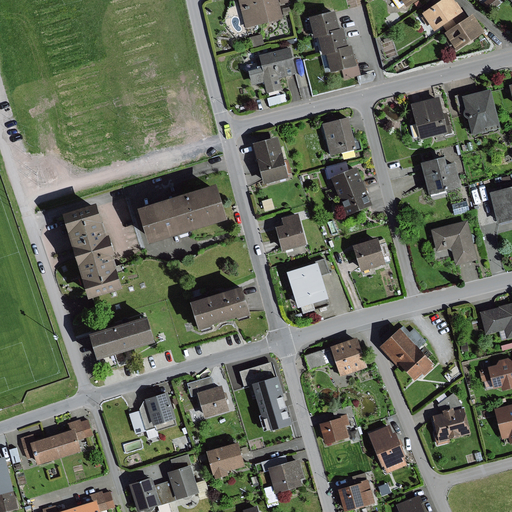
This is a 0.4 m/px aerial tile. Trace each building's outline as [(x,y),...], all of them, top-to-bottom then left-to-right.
[(239,0),(246,28),(283,19),(280,5),(290,3),(289,0),(239,0)] [(392,0),(399,9),(405,5),(407,8),(417,0),(392,0)] [(454,0),(442,0),(422,14),(434,31),(443,26),(463,12),(454,0)] [(501,4),(498,0),(488,0),(483,4),(490,12),(501,4)] [(335,11),(309,18),(314,38),(318,38),(329,34),(329,32),(340,29),(335,11)] [(447,32),(445,33),(457,51),(485,32),(473,14),(467,18),(463,12),(443,26),(447,32)] [(329,34),(318,38),(323,55),(326,55),(338,52),(337,49),(348,46),(343,28),(340,29),(329,32),(329,34)] [(265,45),(262,34),(251,37),(253,47),(265,45)] [(338,52),(326,55),(331,73),(342,70),(357,66),(357,65),(352,45),(348,46),(337,49),(338,52)] [(297,74),(290,48),(259,55),(262,68),(248,71),(252,85),(264,82),(267,93),(281,90),(279,78),(297,74)] [(357,66),(342,70),(344,80),(361,75),(358,64),(357,65),(357,66)] [(233,80),(225,82),(231,102),(238,100),(233,80)] [(460,114),(464,112),(463,115),(464,117),(466,118),(468,119),(472,135),(501,128),(491,89),(481,92),(481,89),(455,96),(460,114)] [(285,94),(267,99),(269,106),(287,102),(285,94)] [(439,97),(411,104),(420,140),(448,133),(439,97)] [(350,117),(323,124),(331,156),(355,150),(355,152),(362,150),(358,134),(354,135),(350,117)] [(278,137),(253,144),(264,185),(289,178),(278,137)] [(445,157),(421,163),(429,195),(462,187),(456,162),(447,164),(445,157)] [(331,178),(349,170),(347,163),(326,168),(329,180),(331,179),(331,178)] [(349,170),(331,178),(331,179),(347,216),(373,205),(357,167),(349,170)] [(501,190),(490,193),(497,224),(511,220),(511,186),(511,182),(500,185),(501,190)] [(217,184),(138,208),(149,244),(228,220),(217,184)] [(272,198),(262,201),(265,212),(275,209),(272,198)] [(467,201),(452,205),(454,215),(470,211),(467,201)] [(97,204),(62,214),(88,300),(123,290),(113,256),(116,255),(110,235),(106,236),(97,204)] [(276,227),(282,251),(307,245),(299,214),(282,218),(284,225),(276,227)] [(467,220),(431,230),(437,252),(451,249),(456,266),(478,260),(467,220)] [(363,243),(353,246),(361,272),(386,264),(378,238),(369,241),(368,238),(362,240),(363,243)] [(318,263),(322,276),(331,274),(325,258),(315,262),(316,264),(318,263)] [(322,276),(318,263),(316,264),(287,272),(298,308),(301,307),(303,314),(330,305),(328,299),(329,299),(322,276)] [(242,286),(190,302),(199,331),(212,327),(212,325),(237,318),(238,319),(251,315),(242,286)] [(511,303),(480,312),(486,335),(505,330),(508,339),(511,338),(511,303)] [(147,317),(89,335),(97,360),(98,360),(102,371),(118,366),(115,354),(155,342),(147,317)] [(384,343),(379,347),(399,368),(401,366),(415,381),(423,374),(425,376),(434,368),(432,365),(433,364),(419,349),(427,342),(414,329),(410,333),(403,325),(394,334),(390,330),(380,338),(384,343)] [(357,338),(330,347),(336,362),(341,377),(367,368),(357,338)] [(511,348),(511,343),(501,346),(502,351),(511,348)] [(336,362),(330,347),(305,356),(309,371),(336,362)] [(488,368),(479,370),(482,382),(491,380),(494,389),(502,387),(503,391),(511,388),(511,360),(508,358),(498,361),(496,365),(488,367),(488,368)] [(244,389),(252,387),(262,420),(268,418),(272,431),(293,425),(278,376),(277,377),(273,362),(239,371),(244,389)] [(198,395),(205,419),(230,411),(222,386),(215,388),(212,376),(187,384),(191,397),(198,395)] [(140,411),(129,414),(135,435),(156,428),(157,431),(176,425),(175,420),(177,419),(168,392),(145,400),(145,401),(144,401),(139,410),(140,411)] [(442,414),(433,416),(434,421),(437,433),(434,433),(437,446),(450,442),(450,439),(471,434),(464,408),(463,409),(462,404),(454,393),(437,405),(442,414)] [(511,404),(494,409),(502,440),(509,438),(510,444),(511,443),(511,404)] [(336,420),(320,425),(326,444),(350,438),(347,426),(350,425),(348,419),(355,417),(352,406),(333,412),(336,420)] [(81,422),(80,420),(68,424),(70,429),(60,432),(61,433),(53,436),(60,459),(82,452),(78,441),(93,436),(88,420),(81,422)] [(390,425),(369,434),(383,467),(384,467),(387,474),(408,465),(405,458),(407,458),(396,432),(393,433),(390,425)] [(33,435),(21,439),(28,460),(35,457),(37,466),(60,459),(53,436),(44,439),(44,437),(35,440),(33,435)] [(206,452),(213,476),(214,476),(216,480),(229,477),(227,471),(245,467),(239,443),(206,452)] [(17,448),(9,450),(13,464),(21,462),(17,448)] [(174,470),(168,472),(170,481),(177,500),(200,493),(191,465),(192,465),(188,454),(171,460),(174,470)] [(304,478),(299,460),(287,463),(285,456),(260,463),(263,473),(269,471),(276,494),(302,486),(301,480),(304,478)] [(0,511),(4,511),(18,509),(5,458),(0,458),(0,511)] [(354,485),(338,490),(344,511),(346,511),(375,503),(368,480),(367,480),(365,473),(352,477),(354,485)] [(153,478),(129,485),(137,511),(139,511),(161,505),(155,486),(153,478)] [(177,500),(170,481),(155,486),(161,505),(177,500)] [(111,491),(103,493),(102,491),(90,495),(91,501),(82,504),(83,505),(75,507),(76,511),(101,511),(116,507),(111,491)] [(420,496),(396,505),(399,511),(424,511),(424,510),(426,510),(420,496)]
